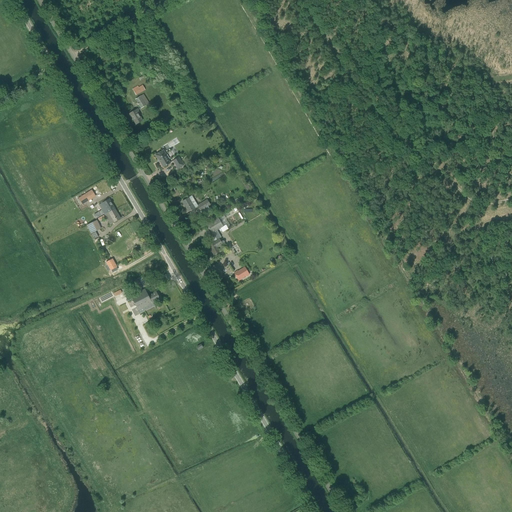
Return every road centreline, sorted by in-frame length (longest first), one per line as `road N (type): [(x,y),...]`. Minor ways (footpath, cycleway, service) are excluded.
road 1 (tertiary): [(317,511),(12,0)]
road 2 (unclassified): [(343,511),(40,0)]
road 3 (track): [(511,198),(471,201),(410,146),(353,88),(303,0)]
road 4 (track): [(375,109),(407,91),(511,76)]
